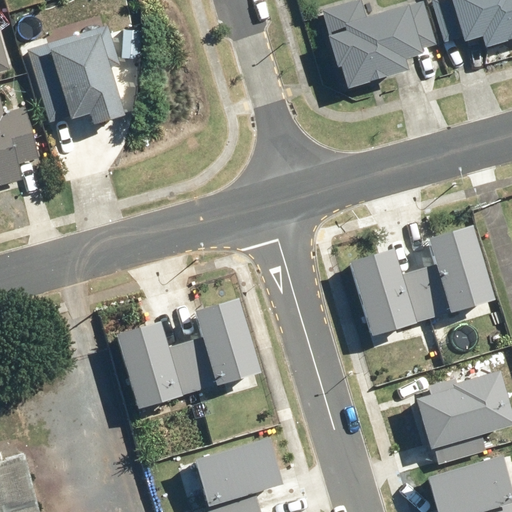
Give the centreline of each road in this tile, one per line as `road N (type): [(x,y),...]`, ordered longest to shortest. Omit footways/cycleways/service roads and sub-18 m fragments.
road 1 (residential): [(261,209),(357,511)]
road 2 (residential): [(261,209),(0,281)]
road 3 (residential): [(511,136),(294,200)]
road 4 (residential): [(294,200),(235,0)]
